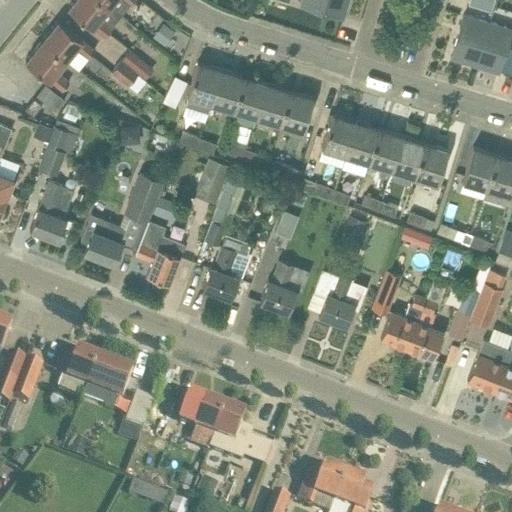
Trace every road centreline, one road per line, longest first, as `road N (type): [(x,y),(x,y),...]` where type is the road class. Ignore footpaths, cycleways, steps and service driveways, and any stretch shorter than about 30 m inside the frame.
road 1 (tertiary): [(511,466),(0,264)]
road 2 (residential): [(354,62),(188,0)]
